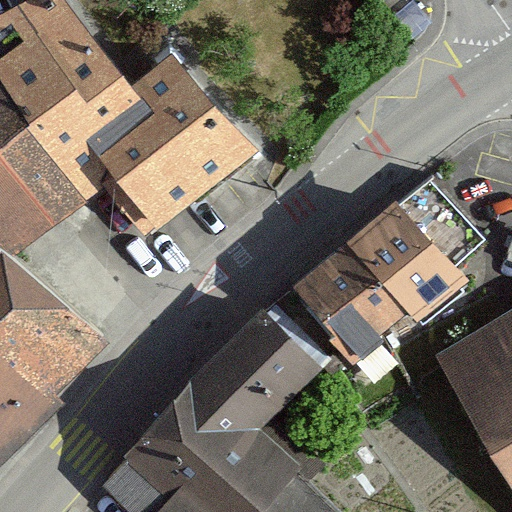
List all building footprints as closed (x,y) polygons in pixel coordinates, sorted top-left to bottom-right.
[(0,234),(2,233),(55,269),(123,165),(114,150),(167,109),(145,81),(82,0),(40,0),(0,19),(0,234)] [(123,165),(175,230),(271,156),(186,55),(145,81),(167,109),(114,150),(123,165)] [(417,203),(360,245),(423,330),(480,289),(417,203)] [(0,475),(117,343),(55,269),(2,233),(0,234),(0,475)] [(360,245),(303,286),(366,372),(423,330),(360,245)] [(275,304),(210,375),(269,430),(335,360),(275,304)] [(511,321),(448,359),(511,467),(511,321)] [(269,430),(210,375),(150,440),(131,459),(139,467),(115,490),(136,511),(269,511),(311,471),(269,430)]
